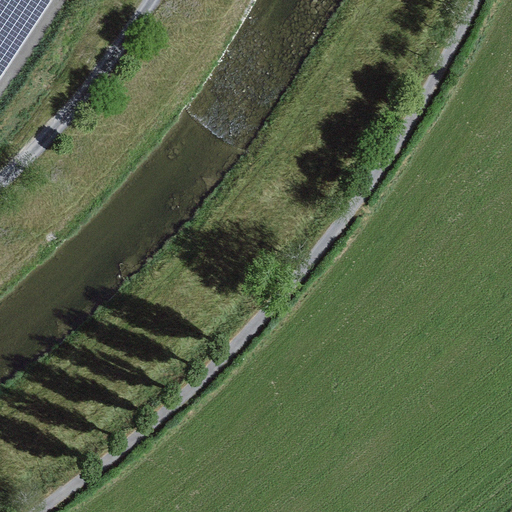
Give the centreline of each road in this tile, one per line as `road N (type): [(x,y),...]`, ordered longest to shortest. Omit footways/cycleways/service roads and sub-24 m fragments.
road 1 (track): [(476,0),(413,117),(296,278),(172,405),(36,511)]
road 2 (track): [(0,178),(85,105),(156,0)]
